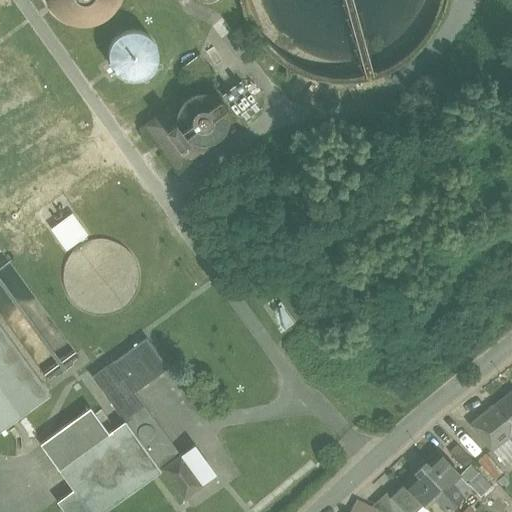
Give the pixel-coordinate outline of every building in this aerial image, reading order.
[(52,0),(53,0),(54,3),(56,6),(59,9),(62,12),(66,15),(70,16),(74,18),(80,19),(86,20),(91,19),(96,18),(101,15),(105,12),(109,9),(112,5),(115,1),(115,0),(52,0)] [(123,75),(131,77),(139,76),(147,73),(153,67),(156,60),(157,52),(156,44),(152,37),(146,32),(139,29),(131,28),(123,30),(117,34),(112,40),(109,48),(109,56),(111,64),(116,71),(123,75)] [(215,72),(201,53),(182,67),(197,85),(215,72)] [(320,75),(312,72),(302,68),(290,93),(310,100),(328,104),(331,77),(320,75)] [(185,99),(183,101),(181,104),(179,110),(174,103),(146,124),(179,168),(207,148),(203,141),(210,140),(214,139),(217,136),(220,135),(222,132),(224,129),(226,125),(227,123),(228,120),(228,116),(227,110),(226,107),(225,104),(223,102),(222,100),(218,96),(214,94),(211,93),(206,91),(202,91),(198,92),(195,93),(192,94),(188,96),(185,99)] [(30,153),(0,175),(0,186),(13,205),(48,179),(30,153)] [(66,248),(89,233),(73,210),(51,225),(66,248)] [(294,321),(282,304),(274,310),(286,326),(294,321)] [(0,430),(52,392),(0,320),(0,430)] [(147,336),(94,375),(126,419),(153,457),(173,442),(135,390),(169,365),(147,336)] [(511,389),(497,402),(511,420),(511,389)] [(511,420),(497,402),(472,423),(492,448),(509,434),(511,438),(511,420)] [(41,442),(60,467),(74,488),(58,499),(67,511),(102,511),(164,467),(163,466),(181,453),(173,442),(153,457),(126,419),(109,432),(90,406),(41,442)] [(197,441),(181,453),(203,482),(204,484),(220,473),(197,441)] [(438,450),(427,460),(426,459),(420,464),(456,503),(463,496),(453,486),(451,488),(448,485),(460,474),(438,450)] [(203,482),(181,453),(163,466),(164,467),(185,495),(203,482)] [(415,471),(403,482),(404,482),(391,494),(407,511),(411,511),(422,502),(426,506),(436,497),(449,511),(457,503),(456,503),(420,464),(414,470),(415,471)] [(493,488),(479,472),(468,481),(482,497),(493,488)] [(407,511),(391,494),(387,490),(372,504),(388,511),(407,511)]
